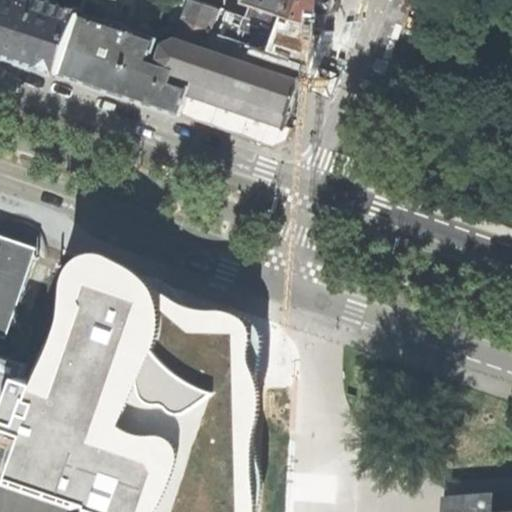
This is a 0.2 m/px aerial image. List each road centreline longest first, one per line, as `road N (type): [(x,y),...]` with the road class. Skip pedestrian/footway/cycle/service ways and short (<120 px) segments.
road 1 (tertiary): [(316,188),(0,78)]
road 2 (tertiary): [(0,185),(69,209),(117,237),(280,289)]
road 3 (tertiary): [(280,289),(511,364)]
road 4 (tertiary): [(511,254),(316,188)]
road 5 (unclassified): [(380,0),(316,188)]
road 6 (track): [(335,133),(511,194)]
